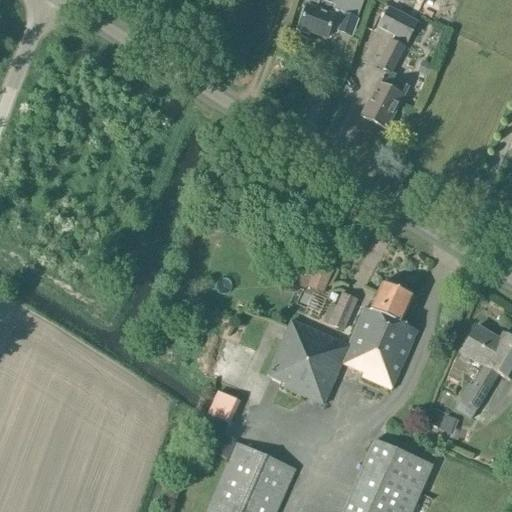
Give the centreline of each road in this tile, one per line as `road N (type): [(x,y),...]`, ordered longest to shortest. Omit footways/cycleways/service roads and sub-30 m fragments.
road 1 (tertiary): [(511,281),(57,0)]
road 2 (unclassified): [(0,122),(47,0)]
